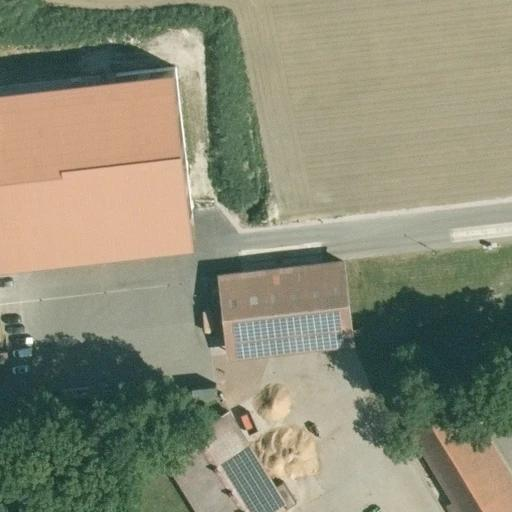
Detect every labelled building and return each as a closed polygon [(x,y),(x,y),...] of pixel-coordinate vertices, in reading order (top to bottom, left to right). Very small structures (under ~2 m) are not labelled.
[(6,119),(10,135),(32,130),(29,114),(6,119)] [(108,176),(106,128),(96,128),(97,151),(85,152),(86,176),(108,176)] [(331,193),(207,200),(212,285),(336,278),(331,193)] [(83,314),(63,315),(64,331),(84,330),(83,314)] [(500,452),(422,320),(380,345),(459,477),(500,452)] [(264,436),(210,344),(143,383),(197,475),(264,436)] [(0,384),(12,383),(10,349),(0,349),(0,384)] [(304,511),(271,456),(219,486),(234,511),(304,511)]
